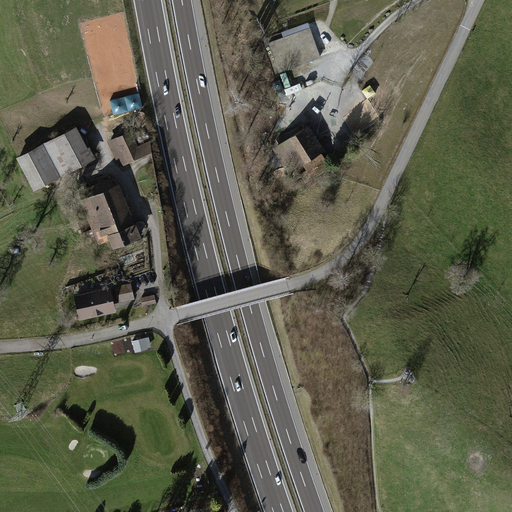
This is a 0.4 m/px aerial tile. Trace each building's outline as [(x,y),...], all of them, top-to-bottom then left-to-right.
[(310,32),(267,46),(276,76),(320,62),(310,32)] [(76,129),(15,162),(34,197),(95,165),(76,129)] [(309,130),(289,143),(305,168),(325,155),(309,130)] [(126,136),(108,143),(120,172),(150,160),(143,144),(131,149),(126,136)] [(116,188),(82,201),(103,256),(137,243),(116,188)] [(132,286),(115,289),(117,302),(135,298),(132,286)] [(110,289),(75,296),(80,318),(115,311),(110,289)] [(154,295),(142,298),(144,306),(156,303),(154,295)] [(146,338),(133,341),(136,352),(149,349),(146,338)]
